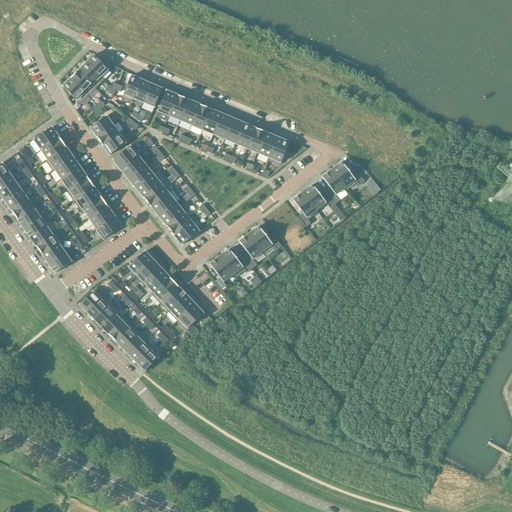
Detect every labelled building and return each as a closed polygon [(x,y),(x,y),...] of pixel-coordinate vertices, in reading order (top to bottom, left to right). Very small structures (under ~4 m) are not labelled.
[(93,55),(85,63),(100,77),(108,69),(93,55)] [(100,77),(85,63),(78,71),(95,88),(103,80),(100,77)] [(95,88),(78,71),(70,79),(88,96),(95,88)] [(133,99),(141,80),(131,76),(121,99),(132,104),(134,99),(133,99)] [(88,96),(70,79),(62,87),(80,104),(88,96)] [(143,103),(151,85),(141,80),(133,99),(134,99),(143,103)] [(162,89),(151,85),(143,103),(154,108),(162,89)] [(169,116),(178,96),(166,91),(158,112),(169,116)] [(180,121),(189,100),(178,96),(169,116),(180,121)] [(191,126),(200,105),(189,100),(180,121),(191,126)] [(202,130),(211,110),(200,105),(191,126),(202,130)] [(213,135),(222,114),(211,110),(202,130),(213,135)] [(113,126),(117,123),(110,114),(90,128),(96,137),(113,126)] [(224,140),(233,119),(222,114),(213,135),(224,140)] [(235,144),(244,124),(233,119),(224,140),(235,144)] [(247,149),(255,128),(244,124),(235,144),(247,149)] [(119,135),(118,134),(113,126),(96,137),(102,146),(119,135)] [(59,138),(51,127),(33,140),(40,151),(59,138)] [(258,154),(266,133),(255,128),(247,149),(258,154)] [(122,132),(118,134),(119,135),(102,146),(109,156),(129,141),(122,132)] [(269,158),(277,138),(266,133),(258,154),(269,158)] [(45,162),(66,147),(59,138),(40,151),(47,160),(45,161),(45,162)] [(280,163),(289,143),(277,138),(269,158),(280,163)] [(120,170),(138,156),(130,146),(112,161),(120,170)] [(52,172),(72,157),(66,147),(45,162),(52,172)] [(145,166),(145,165),(138,156),(120,170),(128,180),(145,166)] [(61,180),(79,167),(72,157),(52,172),(54,171),(61,180)] [(341,162),(331,170),(346,190),(356,182),(359,186),(364,182),(356,172),(351,176),(341,162)] [(0,178),(8,173),(2,164),(0,164),(0,178)] [(135,189),(155,173),(147,164),(145,165),(145,166),(128,180),(135,189)] [(66,191),(86,177),(79,167),(61,180),(68,190),(66,191)] [(346,190),(331,170),(321,178),(331,191),(327,195),(334,205),(339,201),(335,196),(345,188),(346,190)] [(0,191),(15,182),(8,173),(0,178),(0,191)] [(143,198),(160,184),(161,185),(163,183),(155,173),(135,189),(143,198)] [(73,201),(93,187),(86,177),(66,191),(73,201)] [(21,191),(15,182),(0,191),(0,195),(4,202),(21,191)] [(151,208),(168,194),(161,185),(160,184),(143,198),(151,208)] [(334,205),(327,195),(322,198),(312,185),(302,193),(317,212),(316,210),(325,203),(330,208),(334,205)] [(80,211),(100,197),(93,187),(73,201),(80,211)] [(11,211),(29,198),(27,199),(21,191),(4,202),(11,211)] [(317,212),(302,193),(292,200),(302,214),(297,217),(305,227),(310,224),(307,220),(317,212)] [(158,217),(176,203),(168,194),(151,208),(158,217)] [(89,220),(107,207),(100,197),(80,211),(82,210),(89,220)] [(35,207),(29,198),(11,211),(17,220),(35,207)] [(183,212),(176,203),(158,217),(166,226),(183,212)] [(42,216),(35,207),(17,220),(23,229),(42,216)] [(96,229),(114,216),(107,207),(89,220),(96,229)] [(191,222),(193,221),(185,210),(183,212),(166,226),(173,236),(191,222)] [(48,225),(42,216),(23,229),(29,238),(48,225)] [(103,240),(121,227),(114,216),(96,229),(103,240)] [(199,231),(191,222),(173,236),(181,246),(199,231)] [(54,233),(48,225),(29,238),(36,247),(56,232),(54,233)] [(258,227),(248,234),(262,252),(271,245),(272,245),(276,251),(281,246),(273,236),(269,240),(258,227)] [(42,255),(62,241),(56,232),(36,247),(42,255)] [(262,252),(248,234),(239,242),(238,242),(249,256),(244,259),(252,269),(257,265),(253,260),(253,259),(262,252)] [(66,251),(60,243),(62,242),(62,241),(42,255),(48,264),(66,251)] [(252,269),(244,259),(239,263),(229,249),(228,250),(219,257),(233,275),(242,268),(247,273),(252,269)] [(73,261),(66,251),(48,264),(54,274),(73,261)] [(137,276),(153,261),(144,252),(139,256),(128,267),(137,276)] [(233,275),(219,257),(209,265),(209,264),(209,265),(219,278),(215,282),(222,292),(228,288),(223,282),(233,275)] [(145,285),(161,269),(153,261),(137,276),(145,285)] [(153,294),(169,278),(161,269),(145,285),(153,294)] [(161,302),(178,287),(169,278),(153,294),(161,302)] [(170,311),(186,296),(178,287),(161,302),(170,311)] [(86,313),(103,296),(96,289),(79,305),(86,313)] [(94,320),(110,304),(103,296),(86,313),(94,320)] [(178,320),(194,304),(186,296),(170,311),(178,320)] [(101,327),(118,311),(110,304),(94,320),(101,327)] [(200,317),(203,313),(194,304),(178,320),(187,329),(193,322),(195,324),(201,318),(200,317)] [(108,335),(125,318),(118,311),(101,327),(108,335)] [(115,342),(132,325),(125,318),(108,335),(115,342)] [(122,349),(139,333),(132,325),(115,342),(122,349)] [(129,357),(146,340),(139,333),(122,349),(129,357)] [(136,364),(153,347),(146,340),(129,357),(136,364)] [(161,355),(153,347),(136,364),(144,371),(161,355)]
